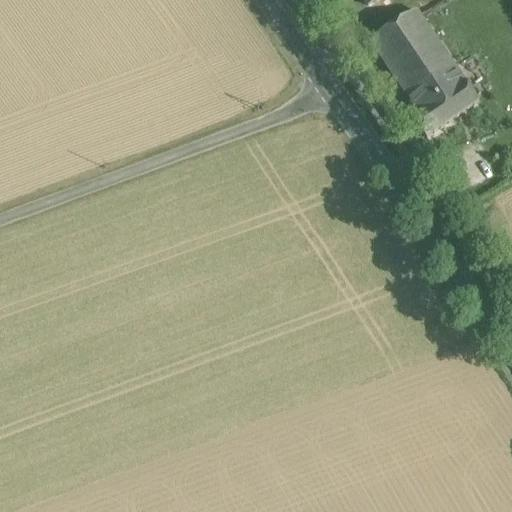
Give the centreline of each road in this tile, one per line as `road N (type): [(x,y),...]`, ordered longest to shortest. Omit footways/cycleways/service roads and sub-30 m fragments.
road 1 (unclassified): [(0,216),(339,94)]
road 2 (secondary): [(511,341),(339,94)]
